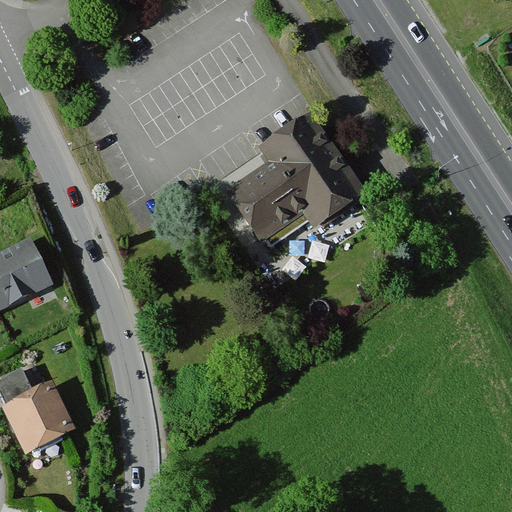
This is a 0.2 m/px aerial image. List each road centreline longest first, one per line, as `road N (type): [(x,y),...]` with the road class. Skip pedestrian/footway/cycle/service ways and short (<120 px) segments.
road 1 (tertiary): [(138,511),(135,417),(118,337),(65,187),(0,59)]
road 2 (secondary): [(511,209),(376,0)]
